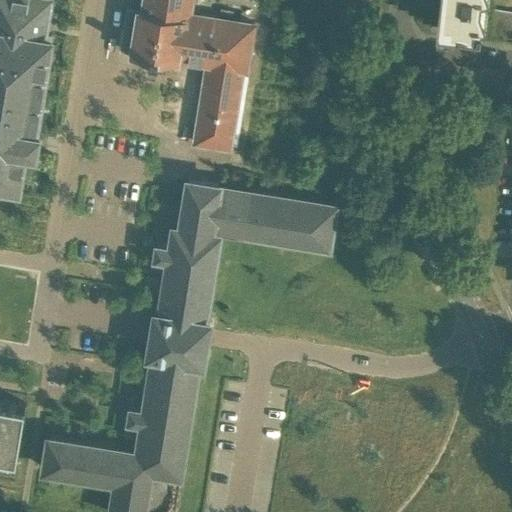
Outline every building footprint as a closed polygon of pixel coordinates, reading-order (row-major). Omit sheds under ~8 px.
[(50,0),(0,0),(0,186),(19,189),(25,150),(37,152),(41,130),(37,130),(52,39),(44,37),(50,0)] [(189,13),(191,0),(145,0),(144,8),(140,8),(140,10),(128,8),(122,49),(133,50),(133,53),(151,55),(151,58),(159,59),(160,57),(178,60),(178,56),(207,61),(194,141),(231,147),(244,66),(247,67),(254,23),(189,13)] [(441,0),(439,23),(479,28),(479,27),(482,27),(483,19),(484,19),(484,17),(488,15),(483,0),(441,0)] [(492,29),(479,28),(477,37),(511,41),(511,9),(494,8),(492,29)] [(149,255),(155,256),(169,258),(161,308),(157,307),(156,312),(153,330),(150,350),(154,351),(145,406),(131,404),(129,418),(142,420),(138,448),(49,435),(44,468),(116,479),(110,511),(111,511),(144,511),(151,467),(182,472),(200,358),(204,359),(208,338),(211,316),(207,315),(220,231),(219,231),(220,225),(242,229),(241,232),(330,246),(337,202),(314,199),(316,187),(285,182),(283,194),(270,192),(272,175),(220,167),(218,181),(189,176),(181,225),(174,224),(173,231),(153,227),(149,255)] [(0,451),(18,455),(27,402),(0,397),(0,451)]
